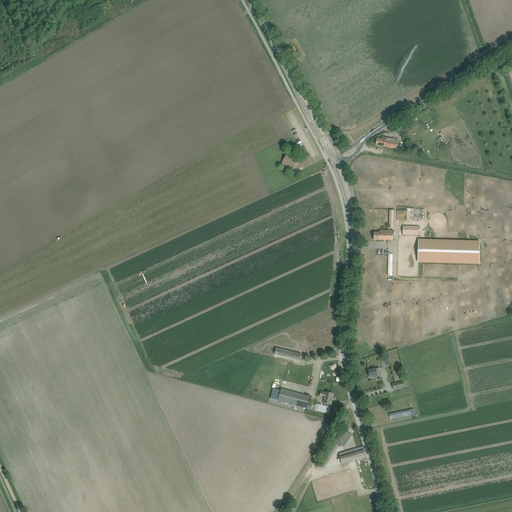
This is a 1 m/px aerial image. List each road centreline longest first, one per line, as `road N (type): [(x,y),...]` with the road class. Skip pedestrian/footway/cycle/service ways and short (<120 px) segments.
road 1 (tertiary): [(389,511),(347,349),(354,224)]
road 2 (tertiary): [(363,139),(511,45)]
road 3 (track): [(280,511),(352,402)]
